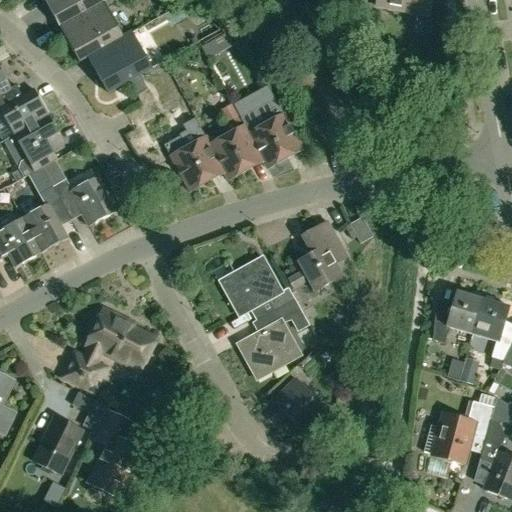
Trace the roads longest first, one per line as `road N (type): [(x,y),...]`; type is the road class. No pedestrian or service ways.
road 1 (residential): [(140,247),(295,195),(504,156)]
road 2 (residential): [(305,467),(283,464),(249,441),(140,247)]
road 3 (residential): [(115,169),(68,89),(0,22)]
road 4 (residential): [(504,156),(475,0)]
road 5 (residential): [(0,318),(140,247)]
